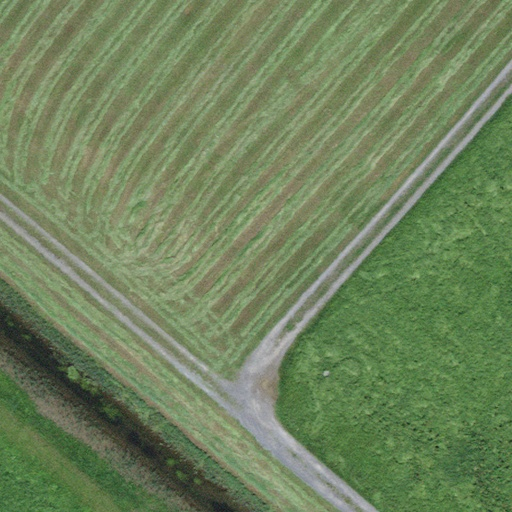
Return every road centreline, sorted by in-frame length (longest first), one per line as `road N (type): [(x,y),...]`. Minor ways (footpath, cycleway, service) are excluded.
road 1 (track): [(0,194),(364,511)]
road 2 (track): [(243,409),(511,88)]
